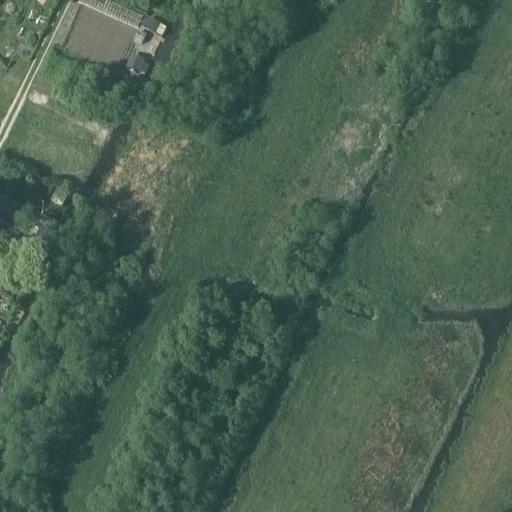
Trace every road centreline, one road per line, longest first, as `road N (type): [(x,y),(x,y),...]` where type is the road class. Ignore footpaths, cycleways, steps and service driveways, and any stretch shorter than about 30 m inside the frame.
road 1 (track): [(511,71),(375,363)]
road 2 (track): [(190,254),(71,511)]
road 3 (track): [(68,0),(0,145)]
